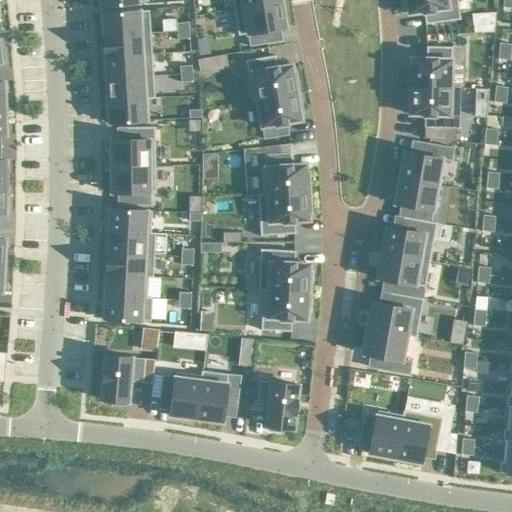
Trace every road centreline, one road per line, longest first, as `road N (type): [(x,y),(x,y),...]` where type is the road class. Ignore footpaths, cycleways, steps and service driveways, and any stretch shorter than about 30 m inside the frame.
road 1 (residential): [(50,0),(58,198),(41,429)]
road 2 (residential): [(41,429),(163,440),(303,467)]
road 3 (residential): [(386,0),(387,125),(373,200),(356,218),(330,220)]
road 4 (residential): [(330,220),(327,308),(303,467)]
road 5 (residential): [(305,0),(330,220)]
road 6 (residential): [(303,467),(511,501)]
